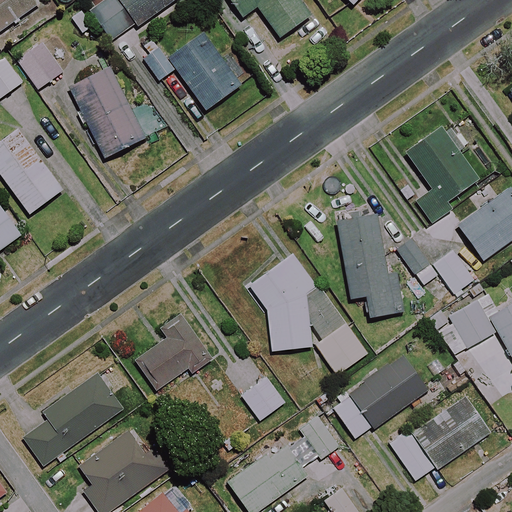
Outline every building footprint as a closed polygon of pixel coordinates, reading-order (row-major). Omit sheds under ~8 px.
[(0,0),(0,33),(36,7),(30,0),(0,0)] [(175,0),(99,0),(85,10),(107,43),(133,25),(135,28),(175,0)] [(307,17),(294,0),(227,0),(241,19),(255,8),(278,39),(307,17)] [(91,30),(80,13),(68,20),(80,37),(91,30)] [(201,34),(169,57),(163,49),(143,63),(157,83),(174,70),(204,112),(252,77),(234,53),(221,62),(201,34)] [(59,75),(40,46),(16,61),(35,91),(59,75)] [(0,98),(21,84),(4,59),(0,61),(0,98)] [(103,160),(157,132),(144,106),(128,114),(106,70),(67,89),(103,160)] [(511,78),(502,86),(511,99),(511,116),(509,119),(511,123),(511,78)] [(455,152),(460,148),(444,125),(404,153),(430,191),(414,202),(429,225),(452,210),(447,202),(476,182),(455,152)] [(61,192),(15,131),(0,142),(0,177),(29,216),(61,192)] [(500,199),(489,185),(469,199),(479,213),(457,229),(481,263),(511,240),(511,196),(509,193),(500,199)] [(0,250),(20,236),(0,209),(0,250)] [(385,275),(373,216),(334,223),(349,301),(363,298),(367,320),(402,313),(394,273),(385,275)] [(428,263),(411,241),(395,253),(412,276),(428,263)] [(470,282),(449,252),(432,264),(453,295),(470,282)] [(305,296),(317,287),(291,255),(247,289),(264,311),(268,354),(310,350),(305,296)] [(511,301),(496,311),(486,294),(452,314),(456,321),(437,332),(452,357),(495,332),(511,362),(511,301)] [(366,356),(345,325),(315,346),(335,376),(366,356)] [(209,362),(186,327),(133,360),(153,392),(187,370),(190,374),(209,362)] [(424,392),(400,358),(329,407),(353,441),(424,392)] [(48,422),(26,437),(23,439),(42,466),(121,412),(96,375),(42,413),(48,422)] [(284,404),(265,378),(239,397),(258,423),(284,404)] [(387,444),(413,481),(435,466),(437,469),(489,433),(463,396),(411,432),(409,428),(387,444)] [(338,447),(317,418),(225,482),(246,511),(256,511),(306,477),(299,468),(316,456),(319,460),(338,447)] [(139,450),(127,434),(82,467),(94,483),(82,491),(97,511),(108,511),(168,469),(149,442),(139,450)] [(182,511),(162,488),(132,511),(182,511)] [(357,511),(339,488),(321,502),(329,511),(357,511)]
